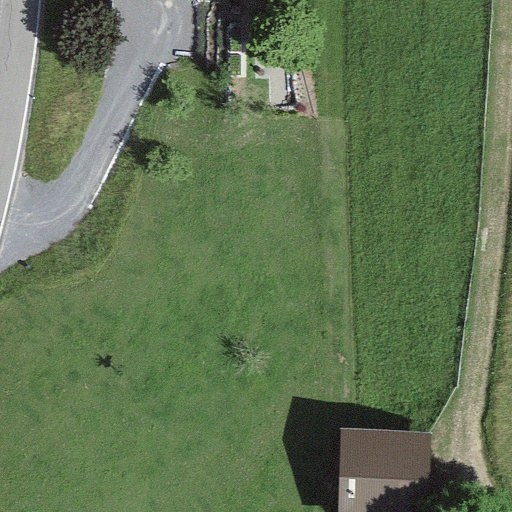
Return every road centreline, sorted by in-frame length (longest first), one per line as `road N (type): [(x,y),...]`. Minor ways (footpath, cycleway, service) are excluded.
road 1 (track): [(505,0),(471,494),(478,511)]
road 2 (tertiary): [(14,0),(0,177)]
